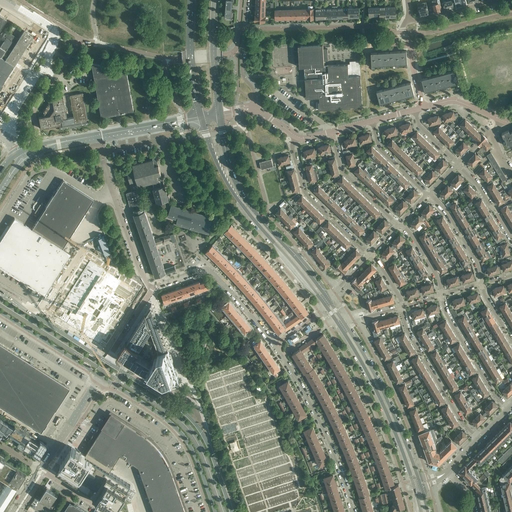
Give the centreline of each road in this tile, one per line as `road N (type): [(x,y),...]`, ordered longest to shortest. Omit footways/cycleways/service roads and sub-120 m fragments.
road 1 (tertiary): [(328,300),(240,190),(217,113)]
road 2 (secondary): [(231,511),(198,428),(101,359)]
road 3 (tertiary): [(206,136),(232,192),(324,305)]
road 4 (secondary): [(101,377),(180,432),(215,511)]
road 5 (tertiary): [(337,322),(391,422),(412,481)]
road 6 (tertiary): [(418,479),(380,385),(343,322)]
road 7 (residential): [(279,354),(326,437),(353,511)]
road 8 (residential): [(148,287),(208,271),(273,345)]
road 9 (residential): [(402,307),(464,422),(481,438)]
road 10 (residential): [(295,136),(303,190),(369,255)]
road 11 (tertiary): [(0,109),(46,36),(0,1)]
road 12 (unclassified): [(0,221),(42,169),(93,193),(112,193)]
road 13 (residential): [(509,410),(446,315),(442,295)]
road 14 (secondary): [(101,359),(0,293)]
road 15 (secondary): [(0,312),(101,377)]
